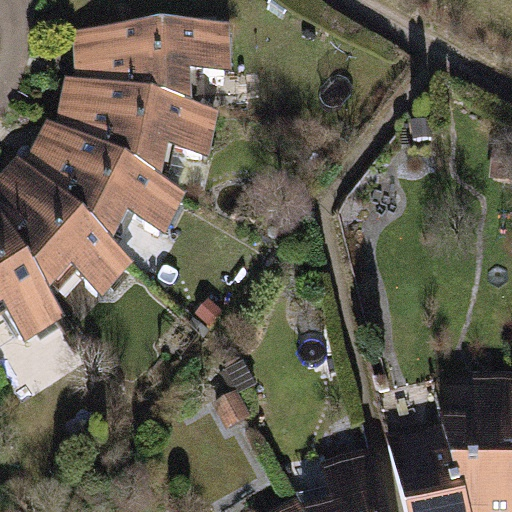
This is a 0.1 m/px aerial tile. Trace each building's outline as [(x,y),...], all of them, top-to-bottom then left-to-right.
[(83,87),(185,108),(183,75),(206,74),(210,78),(225,77),(222,29),(81,36),(83,87)] [(63,133),(155,180),(162,148),(184,153),(188,158),(202,162),(212,114),(185,108),(83,87),(73,84),(63,133)] [(31,173),(109,243),(124,214),(144,224),(145,230),(159,236),(181,193),(155,180),(63,133),(55,129),(31,173)] [(511,152),(503,152),(504,179),(511,179),(511,152)] [(0,193),(0,218),(47,291),(69,267),(86,282),(86,287),(97,297),(129,262),(109,243),(31,173),(25,167),(0,193)] [(0,305),(2,304),(14,322),(13,329),(21,341),(62,315),(47,291),(0,218),(0,305)] [(445,435),(464,511),(511,511),(511,385),(475,385),(474,399),(477,403),(477,429),(444,429),(445,435)] [(464,511),(445,435),(390,449),(404,511),(464,511)] [(336,511),(383,511),(371,463),(324,474),(327,487),(332,492),(336,511)]
